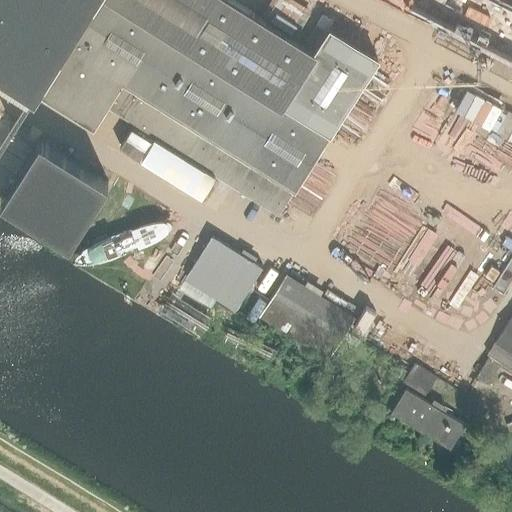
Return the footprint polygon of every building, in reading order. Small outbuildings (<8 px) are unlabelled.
[(331,29),(330,30),(319,23),(305,46),(231,0),(0,0),(0,70),(94,129),(107,109),(280,217),(330,135),(331,136),(379,59),(331,29)] [(511,102),(505,100),(496,122),(511,129),(511,102)] [(0,208),(71,248),(109,181),(25,133),(0,177),(0,208)] [(126,139),(120,149),(192,194),(195,189),(205,196),(215,180),(153,141),(147,152),(126,139)] [(211,236),(184,280),(235,311),(262,267),(211,236)] [(286,276),(260,319),(328,361),(354,318),(286,276)] [(370,335),(381,312),(362,303),(351,326),(370,335)] [(491,357),(478,378),(488,385),(501,363),(511,369),(511,316),(488,355),(491,357)] [(412,367),(402,384),(424,397),(434,380),(412,367)] [(464,423),(407,388),(391,413),(448,449),(464,423)]
